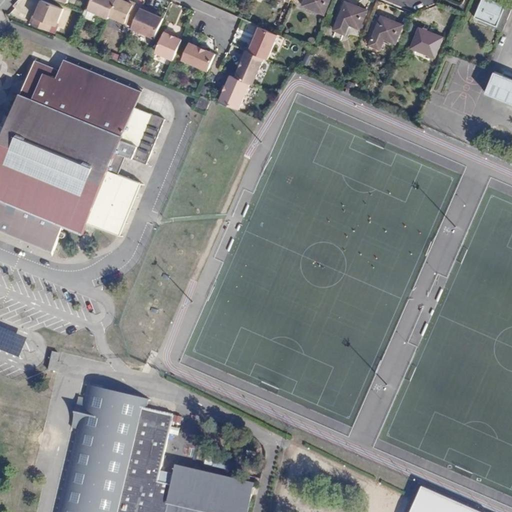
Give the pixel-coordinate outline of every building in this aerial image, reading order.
[(42,0),(37,14),(34,13),(32,18),(55,28),(64,6),(50,0),(42,0)] [(90,0),(87,6),(111,17),(112,15),(117,0),(90,0)] [(135,0),(135,2),(130,0),(117,0),(112,15),(135,25),(145,3),(137,0),(135,0)] [(330,0),(306,0),(305,6),(326,14),(330,0)] [(511,11),(485,0),(482,0),(474,21),(502,33),(511,11)] [(368,10),(347,1),(340,20),(361,28),(368,10)] [(153,7),(145,3),(135,25),(133,27),(157,37),(165,17),(151,12),(153,7)] [(404,25),(382,16),(375,34),(396,43),(404,25)] [(252,42),(248,50),(264,57),(267,58),(279,34),(278,33),(262,26),(254,43),(252,42)] [(175,31),(168,28),(158,50),(175,58),(184,38),(174,34),(175,31)] [(444,38),(421,28),(412,49),(435,59),(444,38)] [(342,41),(344,34),(334,31),(332,38),(342,41)] [(218,53),(192,42),(185,58),(211,70),(218,53)] [(244,58),(236,77),(250,83),(252,84),(264,57),(248,50),(245,49),(242,56),(244,58)] [(63,73),(39,62),(25,97),(30,98),(22,116),(18,114),(16,119),(9,117),(5,127),(0,124),(0,194),(6,197),(0,213),(0,227),(59,252),(73,219),(99,229),(101,223),(124,233),(144,181),(125,173),(132,155),(152,164),(170,119),(141,106),(146,93),(68,60),(63,73)] [(511,74),(506,72),(505,75),(496,71),(488,92),(511,101),(511,74)] [(231,75),(219,101),(239,109),(250,83),(236,77),(231,75)] [(207,109),(209,97),(198,96),(197,107),(207,109)] [(54,368),(56,352),(49,351),(47,367),(54,368)] [(152,399),(89,384),(58,511),(248,511),(255,483),(181,465),(177,481),(162,477),(176,413),(150,407),(152,399)] [(476,511),(422,489),(412,511),(476,511)]
